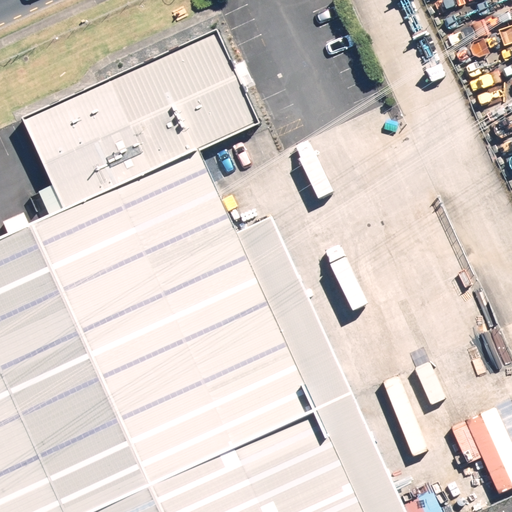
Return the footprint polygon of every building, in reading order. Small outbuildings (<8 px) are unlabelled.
[(67,213),(199,153),(263,123),(219,28),(23,118),(67,213)] [(0,511),(406,511),(271,220),(237,236),(199,153),(67,213),(0,244),(0,511)] [(462,327),(489,386),(505,378),(502,371),(511,366),(511,353),(494,313),(462,327)] [(476,390),(453,351),(434,363),(458,402),(476,390)] [(511,390),(493,401),(511,437),(511,390)]
